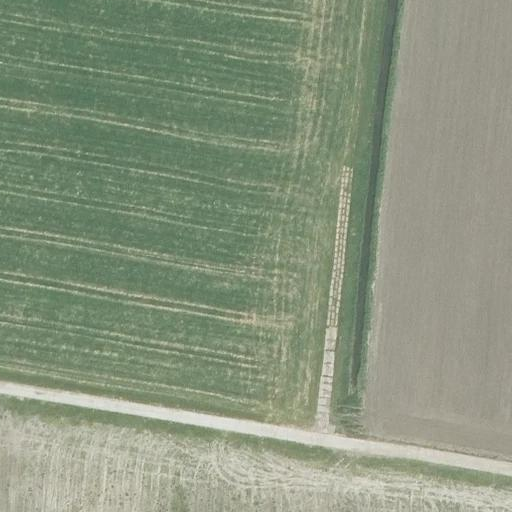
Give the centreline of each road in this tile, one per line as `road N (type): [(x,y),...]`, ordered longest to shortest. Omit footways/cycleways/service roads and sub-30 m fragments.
road 1 (track): [(511,470),(0,387)]
road 2 (track): [(319,439),(345,171)]
